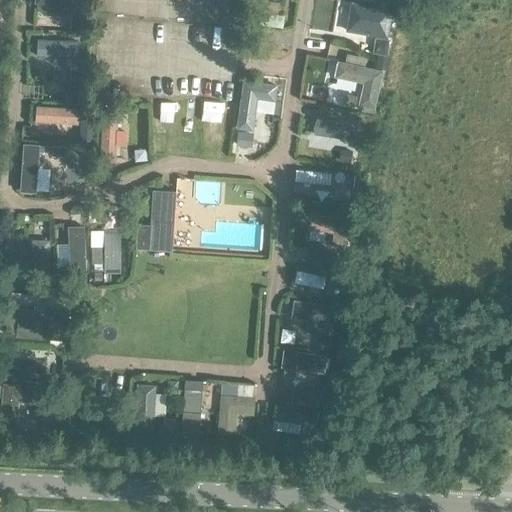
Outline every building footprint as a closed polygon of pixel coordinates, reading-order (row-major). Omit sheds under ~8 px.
[(35,0),(35,3),(70,4),(70,9),(79,9),(79,4),(87,4),(87,0),(35,0)] [(351,2),(347,32),(389,38),(394,8),(351,2)] [(384,70),(339,61),(336,77),(364,83),(359,105),(376,108),(384,70)] [(42,78),(62,78),(62,66),(43,65),(42,78)] [(276,101),(278,84),(245,81),(237,128),(254,131),(258,99),(276,101)] [(34,119),(34,134),(64,135),(64,119),(34,119)] [(300,131),(297,148),(309,150),(308,155),(321,157),(321,152),(338,155),(340,138),(300,131)] [(293,181),(291,191),(318,195),(320,185),(293,181)] [(149,249),(149,250),(173,252),(177,192),(154,190),(151,226),(140,226),(138,249),(149,249)] [(351,218),(311,214),(309,230),(333,232),(332,246),(349,247),(351,218)] [(204,216),(181,220),(183,230),(206,225),(204,216)] [(68,227),(71,272),(87,271),(84,226),(68,227)] [(50,240),(32,240),(32,260),(0,259),(0,265),(0,288),(49,290),(50,240)] [(18,294),(4,294),(1,338),(16,339),(18,294)] [(295,300),(291,318),(338,326),(341,307),(295,300)] [(18,318),(17,336),(66,340),(68,321),(18,318)] [(284,349),(281,367),(325,373),(328,355),(284,349)] [(204,380),(186,380),(182,434),(201,435),(204,380)] [(42,387),(3,384),(0,428),(17,431),(20,402),(40,404),(42,387)] [(156,385),(138,384),(135,431),(153,432),(156,385)] [(221,396),(218,435),(235,435),(237,414),(254,415),(255,397),(221,396)] [(276,434),(298,437),(301,423),(278,419),(276,434)]
